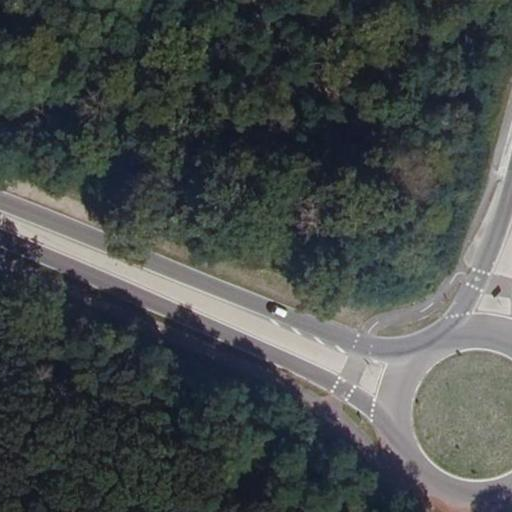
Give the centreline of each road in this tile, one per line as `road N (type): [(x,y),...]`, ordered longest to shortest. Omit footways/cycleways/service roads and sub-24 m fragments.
road 1 (secondary): [(430,344),(350,340),(0,200)]
road 2 (secondary): [(0,235),(323,373),(369,402),(398,443)]
road 3 (tertiary): [(511,183),(447,336)]
road 4 (secondary): [(398,443),(432,486),(458,497),(504,495)]
